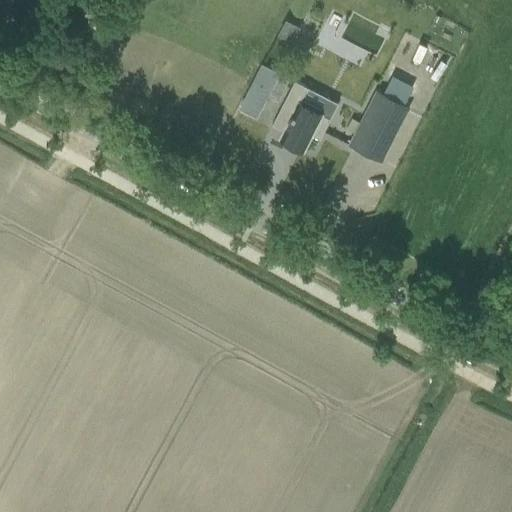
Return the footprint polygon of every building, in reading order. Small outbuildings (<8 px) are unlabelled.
[(0,0),(0,1),(20,13),(27,0),(0,0)] [(284,20),(277,33),(290,39),(297,26),(284,20)] [(261,64),(239,107),(256,115),(270,87),(280,92),(287,77),(261,64)] [(294,79),(271,123),(283,129),(280,137),(303,148),(311,133),(320,137),(330,117),(300,102),(308,86),(294,79)] [(376,90),(348,146),(380,162),(409,106),(376,90)]
